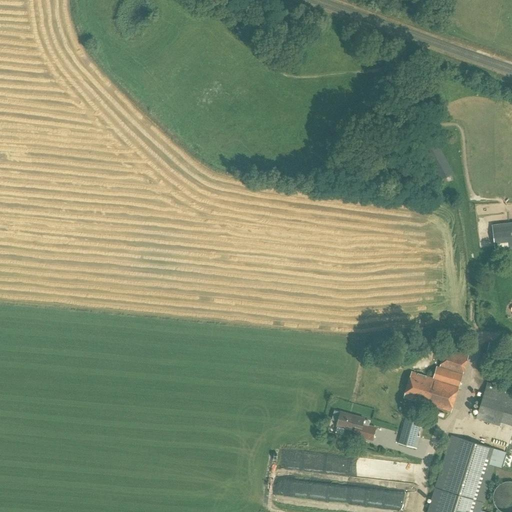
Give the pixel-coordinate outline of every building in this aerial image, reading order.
[(437,183),(454,174),(437,144),(421,154),(437,183)] [(495,252),(511,249),(511,222),(491,225),(495,252)] [(511,362),(511,348),(489,342),(486,352),(506,357),(505,361),(511,362)] [(459,387),(469,356),(446,349),(440,368),(437,367),(433,379),(412,372),(404,398),(451,412),(459,387)] [(505,381),(509,368),(490,362),(485,375),(505,381)] [(511,426),(511,390),(487,383),(476,419),(499,426),(500,423),(511,426)] [(361,433),(365,419),(341,412),(337,426),(361,433)] [(416,450),(420,436),(417,435),(422,419),(406,415),(398,445),(416,450)] [(502,468),(506,452),(450,435),(426,511),(480,511),(481,511),(495,466),(502,468)] [(400,470),(417,474),(419,465),(402,461),(400,470)]
